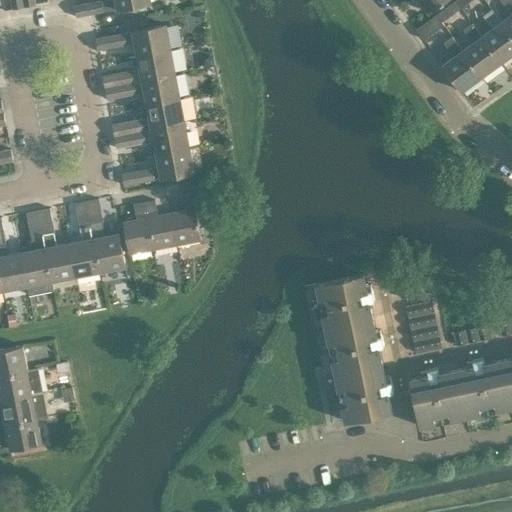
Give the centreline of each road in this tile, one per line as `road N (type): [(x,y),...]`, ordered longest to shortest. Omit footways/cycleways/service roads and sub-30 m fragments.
road 1 (residential): [(38,187),(98,175),(74,52),(58,36),(29,40),(12,58)]
road 2 (residential): [(511,160),(461,119),(375,0)]
road 3 (residential): [(365,440),(420,449),(511,432)]
road 4 (residential): [(12,58),(38,187)]
